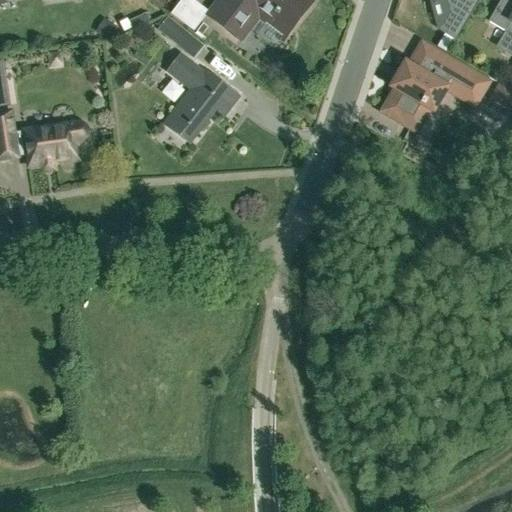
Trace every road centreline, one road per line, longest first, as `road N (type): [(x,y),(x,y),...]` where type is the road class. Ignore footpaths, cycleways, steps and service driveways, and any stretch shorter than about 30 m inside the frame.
road 1 (residential): [(291,253),(0,242)]
road 2 (residential): [(291,253),(375,0)]
